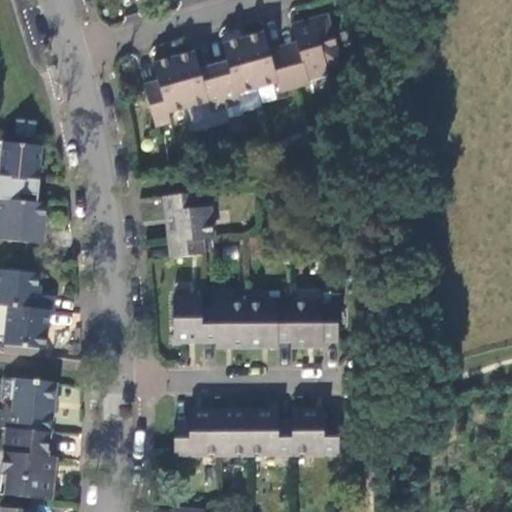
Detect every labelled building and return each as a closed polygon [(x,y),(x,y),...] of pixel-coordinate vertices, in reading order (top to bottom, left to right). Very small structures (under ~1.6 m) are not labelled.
[(292,24),(296,41),(299,49),(284,54),(294,88),(309,84),(309,80),(329,74),(328,69),(341,65),(327,14),(292,24)] [(294,88),(284,54),(272,56),(269,49),(265,32),(245,37),(258,88),(277,83),(280,92),(294,88)] [(238,93),(258,88),(245,37),(223,43),(228,61),(230,69),(216,73),(226,107),(240,103),(238,93)] [(299,49),(296,41),(282,46),(284,54),(299,49)] [(284,54),(282,46),(269,49),(272,56),(284,54)] [(210,111),(226,107),(216,73),(202,76),(200,69),(196,51),(175,57),(188,107),(207,102),(210,111)] [(169,113),(188,107),(175,57),(154,63),(158,80),(160,88),(146,92),(156,127),(172,122),(169,113)] [(230,69),(228,61),(214,64),(216,73),(230,69)] [(216,73),(214,64),(200,69),(202,76),(216,73)] [(160,88),(158,80),(144,84),(146,92),(160,88)] [(37,120),(16,118),(15,133),(35,135),(37,120)] [(37,182),(41,146),(3,142),(0,173),(0,177),(7,179),(6,192),(38,195),(39,183),(37,182)] [(198,207),(196,192),(165,196),(172,257),(203,254),(202,240),(213,238),(209,206),(198,207)] [(46,204),(0,199),(0,239),(42,244),(46,204)] [(0,269),(0,305),(8,306),(49,311),(53,311),(54,296),(36,294),(38,273),(0,269)] [(202,339),(201,309),(201,297),(173,297),(173,339),(202,339)] [(216,308),(201,309),(202,339),(216,339),(216,345),(247,345),(247,302),(215,303),(216,308)] [(277,302),(247,302),(247,345),(277,345),(278,339),(290,339),(291,308),(277,308),(277,302)] [(290,303),(291,308),(290,339),(291,345),(323,345),(323,339),(338,338),(337,308),(322,308),(322,302),(290,303)] [(4,341),(3,352),(43,356),(44,348),(45,349),(49,311),(8,306),(4,341)] [(50,432),(56,382),(17,378),(13,411),(0,410),(0,412),(0,426),(6,427),(50,432)] [(246,453),(246,410),(219,411),(220,453),(246,453)] [(292,452),(292,422),(278,422),(278,410),(246,410),(246,453),(292,452)] [(292,411),(292,422),(292,452),(338,452),(338,422),(323,422),(323,410),(292,411)] [(220,453),(219,411),(188,411),(189,422),(174,423),(174,453),(220,453)] [(47,456),(50,432),(6,427),(1,472),(3,473),(0,494),(52,500),(56,457),(47,456)]
